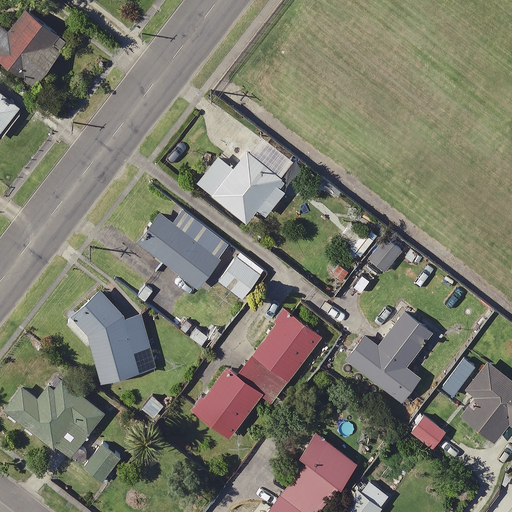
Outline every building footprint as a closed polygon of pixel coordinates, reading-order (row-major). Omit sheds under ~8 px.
[(61,33),(19,5),(6,25),(0,21),(0,56),(31,77),(61,33)] [(0,119),(14,101),(0,90),(0,119)] [(277,174),(240,145),(227,161),(212,149),(191,176),(240,216),(251,203),(260,210),(279,186),(272,180),(277,174)] [(224,240),(178,205),(168,217),(155,207),(133,236),(192,282),(224,240)] [(395,247),(383,237),(366,256),(378,266),(395,247)] [(259,265),(234,246),(212,274),(237,293),(259,265)] [(62,313),(82,331),(94,375),(151,360),(138,304),(128,307),(96,277),(62,313)] [(314,330),(279,305),(231,370),(221,362),(189,406),(223,431),(255,388),(266,396),(314,330)] [(426,328),(399,307),(372,341),(357,330),(340,352),(396,395),(413,372),(399,361),(426,328)] [(511,380),(481,356),(460,383),(472,393),(457,411),(489,436),(503,418),(511,425),(511,380)] [(100,406),(47,368),(32,389),(19,380),(1,406),(99,476),(116,452),(83,429),(100,406)] [(159,401),(146,391),(135,405),(148,415),(159,401)] [(439,428),(419,411),(406,427),(426,444),(439,428)] [(306,511),(348,457),(307,426),(291,447),(300,454),(256,511),(306,511)] [(368,511),(384,491),(353,469),(342,484),(322,511),(368,511)]
